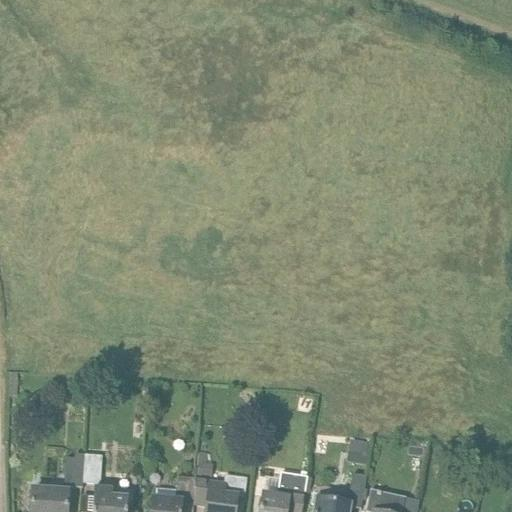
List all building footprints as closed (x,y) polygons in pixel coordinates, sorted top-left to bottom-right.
[(76,395),(84,395),(85,382),(76,381),(76,395)] [(268,428),(265,428),(266,413),(259,413),(258,427),(256,449),(266,451),(268,428)] [(346,463),(365,466),(369,445),(350,442),(346,463)] [(196,478),(211,479),(213,466),(206,465),(207,454),(199,453),(196,478)] [(131,511),(133,492),(113,491),(100,491),(102,458),(84,457),(84,462),(83,485),(94,485),(92,511),(131,511)] [(305,499),(307,479),(309,460),(302,459),(300,478),(280,475),(278,495),(262,494),(259,511),(300,511),(303,498),(305,499)] [(83,485),(84,462),(66,461),(64,489),(82,490),(83,485)] [(348,511),(349,511),(356,511),(361,511),(367,479),(352,476),(349,499),(336,497),(334,503),(319,500),(316,511),(348,511)] [(235,511),(236,507),(237,499),(244,499),(247,480),(224,477),(223,494),(207,493),(206,504),(205,511),(235,511)] [(66,511),(68,494),(51,493),(31,492),(30,511),(66,511)] [(417,511),(420,503),(394,498),(390,511),(417,511)] [(180,511),(180,503),(151,502),(150,511),(180,511)]
